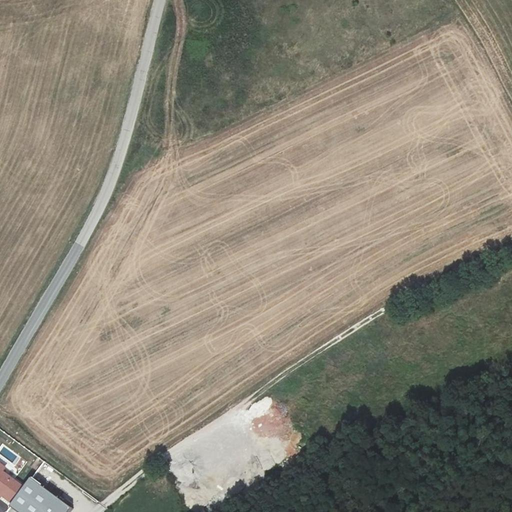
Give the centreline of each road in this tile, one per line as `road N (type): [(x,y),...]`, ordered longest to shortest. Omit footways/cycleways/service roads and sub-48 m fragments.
road 1 (track): [(511,247),(332,342),(115,494),(75,477),(0,418)]
road 2 (unclassified): [(160,0),(110,183),(0,381)]
